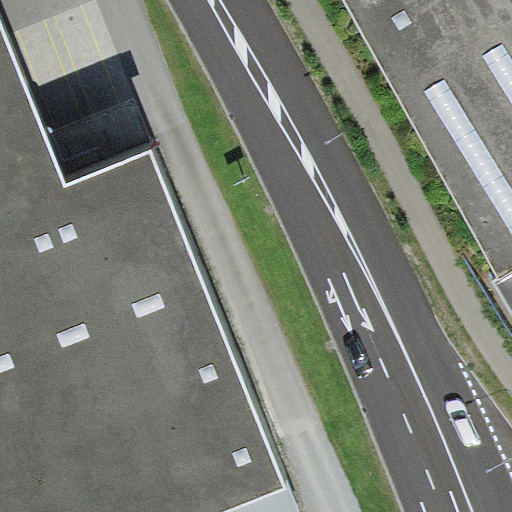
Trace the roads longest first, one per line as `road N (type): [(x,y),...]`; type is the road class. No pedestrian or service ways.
road 1 (primary): [(471,511),(397,338),(213,0)]
road 2 (track): [(292,0),(485,349),(511,382)]
